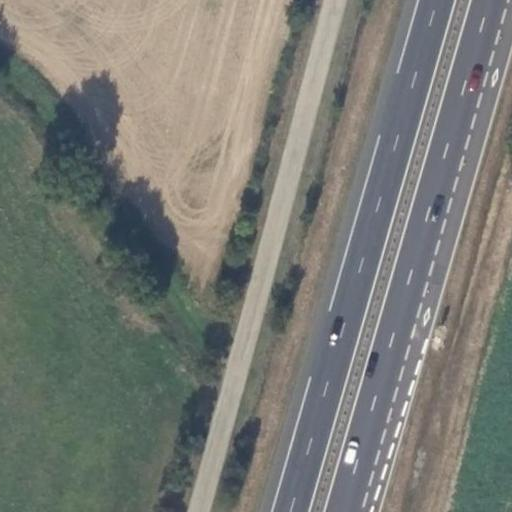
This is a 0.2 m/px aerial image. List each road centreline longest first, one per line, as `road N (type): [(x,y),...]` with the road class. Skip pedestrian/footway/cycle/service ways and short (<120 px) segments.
road 1 (trunk): [(341,511),(487,0)]
road 2 (trunk): [(435,0),(289,511)]
road 3 (unclassified): [(194,511),(332,0)]
road 4 (track): [(0,71),(30,83),(101,175),(193,340),(240,361)]
